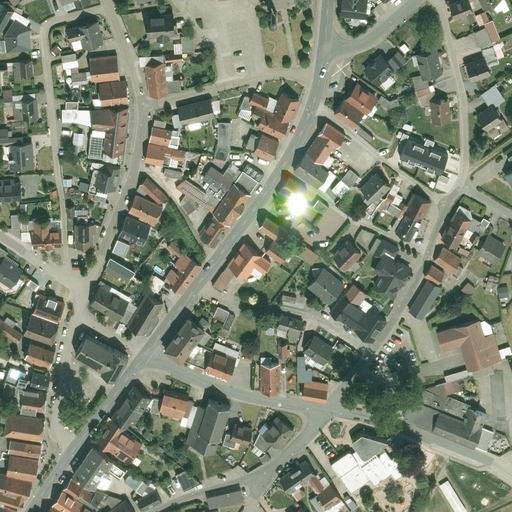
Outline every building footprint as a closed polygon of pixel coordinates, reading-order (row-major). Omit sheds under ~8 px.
[(1,0),(0,3),(0,32),(15,7),(2,0),(1,0)] [(341,0),(340,11),(366,14),(367,0),(341,0)] [(456,18),(473,11),(468,0),(454,0),(449,2),(456,18)] [(11,17),(14,20),(16,18),(27,25),(30,19),(15,10),(11,17)] [(173,10),(146,12),(148,35),(175,33),(173,10)] [(485,22),(490,20),(486,10),(476,14),(479,24),(485,22)] [(6,51),(32,49),(30,32),(32,29),(27,25),(16,18),(14,20),(4,35),(6,51)] [(83,46),(103,40),(97,18),(67,26),(70,39),(81,37),(83,46)] [(485,22),(493,42),(502,39),(494,19),(490,20),(485,22)] [(182,35),(183,50),(195,50),(194,34),(182,35)] [(485,54),(487,59),(498,55),(493,42),(482,46),(485,54)] [(50,48),(56,53),(61,48),(56,43),(50,48)] [(427,75),(443,70),(437,46),(416,52),(422,72),(423,76),(427,75)] [(387,57),(396,68),(407,58),(398,47),(387,57)] [(62,60),(78,58),(77,51),(62,52),(62,60)] [(379,82),(396,68),(387,57),(381,51),(364,65),(379,82)] [(92,79),(120,76),(117,52),(89,55),(92,79)] [(466,62),(473,79),(492,72),(487,59),(485,54),(466,62)] [(14,59),(15,76),(34,74),(33,57),(14,59)] [(168,91),(164,60),(145,63),(149,94),(168,91)] [(73,81),(88,81),(87,70),(72,71),(73,81)] [(429,84),(427,75),(423,76),(422,72),(413,75),(416,88),(429,84)] [(100,80),(102,104),(130,101),(128,78),(100,80)] [(364,109),(367,111),(378,94),(357,79),(345,96),(364,109)] [(492,102),(494,106),(506,98),(495,83),(484,92),(492,102)] [(431,90),(429,84),(416,88),(418,95),(420,94),(431,90)] [(4,98),(12,97),(11,87),(3,87),(4,98)] [(283,89),(273,111),(289,118),(291,119),(301,97),(283,89)] [(431,90),(420,94),(422,103),(431,102),(431,99),(438,98),(435,89),(431,90)] [(256,104),(264,108),(269,96),(254,90),(249,101),(256,104)] [(15,117),(39,115),(37,95),(13,97),(15,117)] [(178,104),(183,124),(216,116),(210,96),(178,104)] [(364,109),(345,96),(335,112),(354,124),(364,109)] [(431,102),(433,119),(451,118),(450,97),(438,98),(431,99),(431,102)] [(476,114),(487,128),(503,117),(494,106),(492,102),(476,114)] [(261,115),(264,108),(256,104),(253,111),(261,115)] [(94,106),(91,129),(124,133),(126,118),(129,105),(94,106)] [(257,124),(281,135),(289,118),(273,111),(264,108),(261,115),(257,124)] [(325,162),(346,133),(328,120),(307,149),(325,162)] [(226,159),(230,146),(230,121),(219,121),(218,145),(214,155),(226,159)] [(167,145),(170,145),(174,127),(153,123),(149,141),(167,145)] [(0,126),(0,135),(8,135),(8,126),(0,126)] [(88,154),(121,158),(124,133),(91,129),(88,154)] [(73,130),(72,142),(82,143),(83,130),(73,130)] [(253,151),(271,159),(280,140),(262,131),(253,151)] [(399,140),(405,142),(407,137),(409,133),(403,131),(399,140)] [(399,156),(440,172),(448,153),(431,146),(424,144),(407,137),(405,142),(399,156)] [(426,137),(424,144),(431,146),(434,140),(426,137)] [(10,166),(35,165),(34,141),(17,141),(9,142),(10,166)] [(167,145),(149,141),(146,159),(163,163),(167,145)] [(173,146),(172,156),(183,158),(185,149),(173,146)] [(325,162),(307,149),(295,167),(319,184),(332,166),(325,162)] [(108,186),(115,188),(121,164),(106,161),(105,167),(93,165),(88,188),(106,193),(108,186)] [(224,172),(234,179),(241,169),(231,162),(224,172)] [(202,177),(225,193),(234,179),(224,172),(211,164),(202,177)] [(234,179),(250,190),(258,177),(243,167),(241,169),(234,179)] [(342,177),(351,185),(360,174),(350,167),(342,177)] [(377,169),(361,187),(375,200),(391,183),(377,169)] [(449,176),(440,172),(438,177),(447,181),(449,176)] [(301,197),(307,187),(290,174),(276,193),(291,203),(297,194),(301,197)] [(159,201),(167,193),(148,175),(140,182),(159,201)] [(0,197),(22,197),(21,176),(0,176),(0,197)] [(179,186),(213,209),(220,200),(185,177),(179,186)] [(216,211),(231,222),(252,191),(250,190),(234,179),(225,193),(220,200),(213,209),(216,211)] [(79,187),(87,189),(89,182),(80,180),(79,187)] [(386,197),(392,200),(395,193),(389,190),(386,197)] [(155,221),(163,203),(137,191),(129,209),(155,221)] [(408,208),(423,216),(431,200),(414,191),(408,203),(406,208),(408,208)] [(324,212),(330,205),(319,197),(314,204),(324,212)] [(388,208),(396,212),(400,205),(392,200),(388,208)] [(406,208),(408,203),(402,200),(400,205),(396,212),(402,215),(406,208)] [(68,213),(76,213),(76,204),(67,204),(68,213)] [(413,237),(423,216),(408,208),(397,229),(413,237)] [(442,235),(457,244),(467,225),(471,218),(456,209),(442,235)] [(12,226),(21,226),(21,211),(11,212),(12,226)] [(231,222),(216,211),(200,234),(215,245),(231,222)] [(150,222),(128,213),(120,232),(142,241),(150,222)] [(288,228),(267,213),(259,224),(275,236),(280,239),(288,228)] [(471,218),(467,225),(475,230),(481,220),(473,215),(471,218)] [(481,220),(475,230),(481,233),(482,233),(490,219),(484,215),(481,220)] [(31,216),(33,246),(62,245),(62,226),(52,227),(51,216),(31,216)] [(75,221),(75,245),(94,245),(94,231),(97,231),(97,221),(75,221)] [(361,227),(355,239),(363,243),(369,231),(361,227)] [(31,229),(21,229),(21,239),(31,239),(31,229)] [(481,233),(475,230),(471,238),(476,241),(481,233)] [(506,241),(489,232),(478,252),(495,262),(506,241)] [(280,239),(275,236),(266,248),(282,259),(290,247),(280,239)] [(375,284),(394,295),(411,265),(395,256),(400,246),(383,236),(374,252),(380,256),(372,269),(381,274),(375,284)] [(332,253),(345,267),(362,252),(349,237),(332,253)] [(129,251),(133,244),(119,238),(116,246),(129,251)] [(177,254),(182,249),(171,240),(166,245),(177,254)] [(271,259),(244,240),(228,262),(237,269),(246,276),(255,264),(263,270),(271,259)] [(306,243),(299,253),(313,263),(320,253),(306,243)] [(0,258),(2,260),(5,255),(8,250),(0,244),(0,258)] [(452,271),(462,257),(444,245),(435,259),(452,271)] [(164,277),(182,290),(203,262),(185,249),(164,277)] [(0,278),(10,285),(23,267),(5,255),(2,260),(0,262),(0,278)] [(108,263),(131,277),(135,269),(113,255),(108,263)] [(237,269),(228,262),(213,283),(222,289),(237,269)] [(428,277),(438,283),(445,271),(432,263),(425,275),(428,277)] [(308,285),(329,301),(345,281),(324,264),(308,285)] [(31,277),(53,292),(60,282),(38,267),(31,277)] [(157,290),(164,279),(155,274),(148,285),(157,290)] [(488,274),(485,291),(494,293),(497,276),(488,274)] [(438,283),(428,277),(409,308),(423,316),(442,286),(438,283)] [(330,309),(370,339),(385,319),(370,307),(367,310),(358,303),(367,291),(352,280),(330,309)] [(459,289),(465,296),(475,287),(468,280),(459,289)] [(90,304),(118,318),(128,299),(130,296),(102,282),(90,304)] [(500,297),(509,295),(508,285),(499,286),(500,297)] [(39,290),(32,311),(57,320),(65,299),(39,290)] [(138,304),(128,323),(148,333),(164,301),(144,290),(138,304)] [(128,299),(118,318),(128,323),(138,304),(128,299)] [(214,316),(225,320),(229,312),(230,309),(218,304),(214,316)] [(30,337),(49,344),(57,320),(32,311),(23,335),(30,337)] [(223,326),(230,329),(235,314),(229,312),(225,320),(223,326)] [(297,339),(303,319),(282,313),(278,326),(288,329),(286,336),(297,339)] [(164,347),(181,360),(206,327),(189,314),(164,347)] [(0,328),(15,340),(21,331),(0,316),(0,328)] [(480,316),(437,329),(442,348),(461,343),(468,366),(471,365),(491,359),(502,356),(495,330),(485,333),(480,316)] [(118,375),(129,354),(88,332),(77,352),(118,375)] [(315,333),(304,349),(329,365),(340,349),(315,333)] [(24,356),(50,365),(57,346),(49,344),(30,337),(24,356)] [(279,343),(280,355),(288,355),(288,343),(279,343)] [(204,368),(228,377),(236,355),(212,346),(204,368)] [(491,359),(471,365),(474,376),(495,371),(491,359)] [(281,390),(281,361),(261,362),(262,390),(281,390)] [(30,385),(47,388),(50,372),(32,369),(30,385)] [(302,396),(325,400),(329,382),(305,378),(302,396)] [(462,389),(458,378),(425,387),(418,384),(413,397),(441,408),(447,394),(462,389)] [(125,397),(143,409),(152,396),(134,383),(125,397)] [(21,405),(44,409),(47,388),(30,385),(24,384),(21,405)] [(160,409),(182,415),(187,398),(189,392),(166,386),(163,398),(160,409)] [(432,428),(475,446),(476,442),(483,426),(489,411),(447,394),(441,408),(432,428)] [(160,409),(163,398),(154,396),(151,410),(159,412),(160,409)] [(125,397),(112,416),(126,426),(130,421),(133,423),(143,409),(125,397)] [(404,417),(432,428),(441,408),(413,397),(404,417)] [(182,415),(188,417),(192,403),(193,399),(187,398),(182,415)] [(222,435),(230,404),(208,398),(206,405),(199,429),(220,435),(222,435)] [(192,425),(197,405),(192,403),(188,417),(186,424),(192,425)] [(216,449),(220,435),(199,429),(206,405),(198,403),(197,405),(192,425),(187,441),(216,449)] [(11,435),(41,440),(46,415),(9,409),(6,423),(4,434),(11,435)] [(279,447),(295,428),(278,414),(262,432),(272,441),(279,447)] [(112,416),(95,440),(129,464),(144,443),(124,429),(126,426),(112,416)] [(236,439),(248,443),(253,426),(235,422),(232,434),(230,438),(236,439)] [(483,426),(476,442),(487,447),(494,430),(483,426)] [(264,450),(272,441),(262,432),(260,431),(254,443),(264,450)] [(349,449),(330,462),(351,491),(370,478),(375,485),(392,473),(397,479),(410,470),(397,452),(391,456),(383,444),(389,439),(363,431),(352,439),(358,447),(351,452),(349,449)] [(234,446),(236,439),(230,438),(232,434),(227,432),(224,443),(234,446)] [(11,449),(39,455),(41,440),(11,435),(8,448),(11,449)] [(73,471),(95,486),(107,468),(119,477),(126,466),(92,443),(73,471)] [(39,455),(11,449),(6,470),(32,475),(35,476),(39,455)] [(260,456),(263,462),(270,458),(267,452),(260,456)] [(309,480),(317,475),(306,459),(280,477),(291,493),(309,480)] [(176,473),(183,489),(200,481),(188,467),(176,473)] [(6,470),(0,468),(0,494),(23,500),(25,494),(28,495),(32,475),(6,470)] [(125,479),(142,492),(149,483),(132,471),(125,479)] [(95,490),(71,474),(63,486),(86,501),(98,509),(110,493),(96,488),(95,490)] [(318,493),(326,487),(317,475),(309,480),(318,493)] [(448,479),(439,484),(455,511),(462,511),(466,510),(448,479)] [(327,508),(342,497),(332,483),(326,487),(318,493),(317,493),(327,508)] [(78,511),(86,501),(63,486),(52,502),(66,511),(78,511)] [(207,495),(210,507),(244,500),(241,487),(207,495)] [(137,498),(143,509),(161,500),(156,489),(137,498)] [(105,511),(135,511),(136,511),(125,497),(105,511)] [(95,511),(98,509),(86,501),(78,511),(95,511)] [(66,511),(52,502),(45,511),(66,511)] [(1,511),(16,511),(18,509),(4,503),(1,511)]
